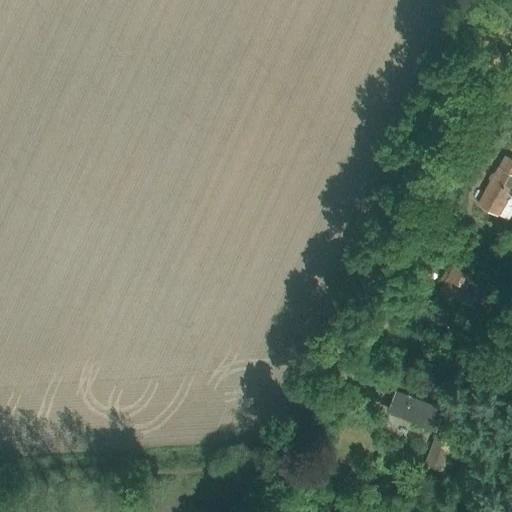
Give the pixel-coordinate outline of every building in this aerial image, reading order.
[(493,94),(511,101),(511,87),(498,82),(493,94)] [(500,211),(509,216),(511,211),(511,157),(507,155),(497,173),(493,171),(490,178),(493,180),(480,204),(498,214),(500,211)] [(442,289),(472,306),(480,293),(495,301),(499,293),(511,300),(511,299),(511,291),(504,287),(505,286),(490,277),(486,282),(456,265),(442,289)] [(466,329),(481,339),(487,331),(471,321),(466,329)] [(389,409),(437,429),(445,409),(397,390),(389,409)] [(447,428),(454,432),(464,410),(450,404),(447,410),(453,413),(447,428)] [(452,442),(435,436),(425,463),(442,470),(442,467),(448,468),(456,448),(451,445),(452,442)]
